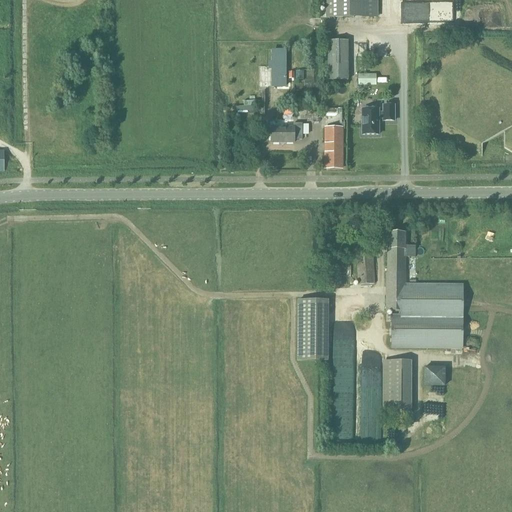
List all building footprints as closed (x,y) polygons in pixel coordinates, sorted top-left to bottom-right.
[(375,0),(325,0),(326,18),(376,18),(375,0)] [(327,81),(347,81),(347,42),(327,42),(327,81)] [(511,59),(480,43),(431,71),(431,128),(481,156),(482,156),(482,144),(503,131),(504,148),(511,152),(511,59)] [(393,106),(382,106),(382,113),(377,113),(377,110),(361,110),(362,135),(378,135),(377,119),(382,119),(382,121),(394,121),(393,106)] [(293,128),(270,129),(271,144),(294,144),(293,141),(302,140),(301,124),(293,125),(293,128)] [(342,129),(325,128),(325,169),(341,169),(342,129)] [(416,286),(405,286),(405,273),(407,273),(407,271),(404,271),(405,256),(415,257),(415,246),(405,246),(405,233),(387,233),(387,238),(383,238),(383,243),(387,243),(387,273),(386,273),(386,312),(392,312),(391,348),(462,349),(463,286),(416,286)] [(358,285),(374,285),(372,249),(356,250),(358,285)] [(298,361),(327,361),(328,302),(298,301),(298,361)] [(385,362),(385,415),(409,415),(409,362),(385,362)] [(423,367),(423,387),(445,387),(445,368),(423,367)]
